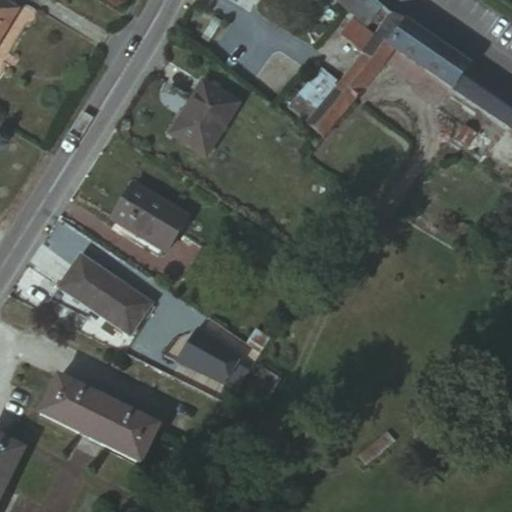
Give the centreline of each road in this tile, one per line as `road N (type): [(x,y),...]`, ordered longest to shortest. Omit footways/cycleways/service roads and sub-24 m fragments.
road 1 (tertiary): [(0,274),(164,0)]
road 2 (residential): [(409,0),(511,67)]
